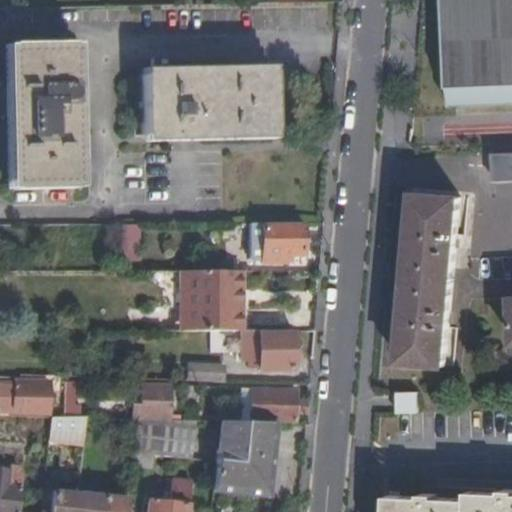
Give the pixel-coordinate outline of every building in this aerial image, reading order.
[(73,184),(71,44),(11,45),(12,188),(73,184)] [(273,132),(272,72),(143,76),(143,135),(273,132)] [(511,143),(497,144),(498,154),(495,154),(496,181),(511,180),(511,143)] [(417,195),(402,362),(447,366),(463,199),(417,195)] [(136,225),(118,225),(118,262),(136,262),(136,225)] [(302,257),(302,225),(261,225),(261,228),(261,229),(261,263),(261,265),(283,265),(284,257),(302,257)] [(250,263),(261,263),(261,229),(250,228),(250,263)] [(241,332),(241,272),(182,272),(181,333),(228,333),(241,332)] [(294,334),(241,332),(241,363),(258,363),(259,372),(293,373),(294,334)] [(228,382),(229,366),(197,365),(197,380),(228,382)] [(0,413),(45,415),(46,379),(15,378),(15,387),(0,386),(0,413)] [(73,405),(73,379),(63,380),(62,415),(76,415),(79,416),(80,405),(73,405)] [(141,418),(170,419),(171,386),(144,384),(142,405),(141,418)] [(307,414),(308,403),(296,402),(296,393),(250,390),(248,423),(266,424),(266,422),(295,423),(295,415),(307,414)] [(400,413),(421,413),(420,393),(399,393),(400,413)] [(74,433),(76,415),(62,415),(51,415),(50,416),(50,426),(49,431),(74,433)] [(193,421),(183,420),(170,419),(141,418),(135,418),(131,453),(151,455),(189,460),(193,421)] [(266,424),(248,423),(218,422),(214,462),(212,489),(267,496),(275,424),(266,424)] [(150,468),(151,455),(131,453),(130,466),(150,468)] [(17,511),(22,473),(17,472),(17,466),(11,465),(10,472),(0,470),(0,511),(17,511)] [(187,511),(191,482),(172,479),(172,490),(164,490),(163,499),(150,498),(148,511),(187,511)] [(511,511),(511,489),(508,489),(508,492),(475,492),(474,500),(443,499),(440,493),(423,493),(423,498),(391,497),(390,511),(511,511)] [(51,511),(76,511),(78,495),(54,493),(51,511)] [(76,511),(124,511),(126,499),(78,495),(76,511)]
